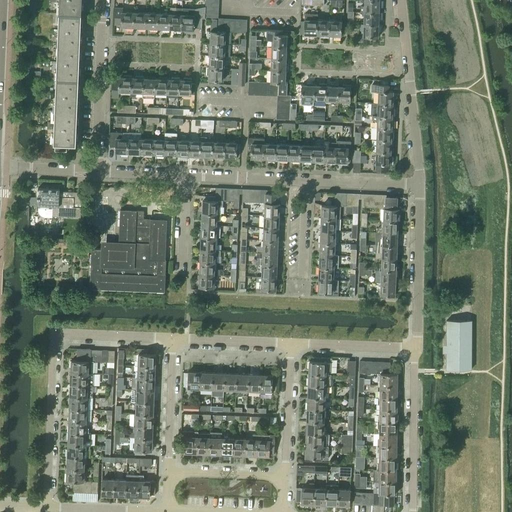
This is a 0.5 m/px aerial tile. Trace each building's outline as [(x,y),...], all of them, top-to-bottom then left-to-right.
[(75,146),(75,134),(81,0),(59,0),(53,143),(54,143),(54,152),(66,152),(67,146),(75,146)] [(361,6),(360,11),(364,11),(364,12),(381,13),(381,12),(379,12),(379,9),(381,9),(381,1),(365,0),(364,6),(361,6)] [(115,8),(115,24),(121,25),(121,29),(133,29),(133,12),(122,12),(123,8),(115,8)] [(170,14),(169,30),(181,31),(182,14),(176,14),(176,8),(170,8),(170,14)] [(182,14),(181,31),(193,31),(193,27),(201,28),(202,18),(205,18),(205,13),(205,12),(194,12),(194,9),(182,8),(182,14)] [(133,12),(133,29),(145,30),(145,13),(133,12)] [(364,12),(364,24),(380,25),(379,24),(379,21),(381,21),(381,13),(364,12)] [(145,13),(145,30),(157,30),(158,13),(145,13)] [(158,13),(157,30),(169,30),(170,14),(158,13)] [(305,20),(304,34),(309,34),(308,36),(316,37),(317,20),(317,14),(305,14),(305,20)] [(317,20),(316,37),(317,35),(320,35),(320,37),(328,37),(329,20),(317,20)] [(329,20),(328,37),(329,37),(329,35),(332,35),(332,37),(340,38),(341,21),(329,20)] [(371,37),(378,37),(378,33),(380,33),(380,25),(364,24),(364,37),(357,36),(356,42),(371,43),(371,37)] [(272,40),(271,46),(286,47),(288,47),(288,39),(286,39),(286,35),(283,35),(283,31),(267,30),(266,40),(272,40)] [(208,31),(208,43),(224,44),(225,32),(223,32),(217,32),(208,31)] [(208,43),(207,55),(224,56),(224,57),(229,57),(230,45),(224,45),(224,44),(208,43)] [(271,46),(271,59),(287,59),(288,51),(286,51),(286,47),(271,46)] [(207,55),(207,67),(223,68),(224,57),(224,56),(207,55)] [(271,59),(271,71),(285,71),(287,71),(287,63),(285,63),(286,59),(287,59),(271,59)] [(207,67),(206,80),(208,80),(208,84),(219,84),(219,80),(223,80),(223,68),(207,67)] [(278,83),(278,95),(286,95),(287,75),(285,75),(285,71),(271,71),(270,83),(272,83),(278,83)] [(130,92),(131,76),(118,75),(118,82),(112,82),(111,97),(118,97),(119,92),(130,92)] [(142,93),(143,76),(131,76),(130,92),(130,97),(135,97),(135,93),(142,93)] [(154,93),(155,77),(143,76),(142,93),(143,93),(142,98),(155,99),(155,93),(154,93)] [(166,94),(167,77),(155,77),(154,93),(155,93),(166,94)] [(178,94),(179,77),(167,77),(166,94),(178,94)] [(179,77),(178,94),(190,95),(190,94),(194,94),(195,84),(191,84),(191,78),(179,77)] [(301,100),(313,100),(314,83),(307,83),(307,86),(302,85),(301,100)] [(314,83),(313,100),(326,101),(326,84),(319,84),(319,86),(315,86),(315,83),(314,83)] [(326,84),(326,101),(338,101),(338,84),(331,84),(330,86),(327,86),(327,84),(326,84)] [(338,84),(338,101),(350,101),(350,85),(342,84),(342,87),(338,87),(339,84),(338,84)] [(372,85),(372,91),(378,91),(378,103),(394,104),(395,97),(392,97),(393,91),(388,91),(388,85),(372,85)] [(371,103),(371,115),(372,115),(394,116),(394,109),(392,109),(392,104),(394,104),(378,103),(371,103)] [(313,115),(313,120),(318,121),(324,121),(324,112),(313,111),(313,115)] [(372,115),(372,120),(375,122),(375,127),(393,128),(394,121),(392,121),(392,116),(394,116),(372,115)] [(201,120),(201,126),(201,128),(213,129),(214,121),(207,120),(201,120)] [(372,128),(371,138),(372,139),(376,139),(393,140),(393,133),(391,132),(391,128),(393,128),(375,127),(373,127),(372,128)] [(109,147),(115,147),(115,154),(127,155),(128,138),(121,138),(121,132),(110,132),(109,147)] [(164,140),(163,156),(175,157),(176,140),(177,140),(177,134),(168,133),(165,133),(164,140)] [(139,155),(140,139),(128,138),(127,155),(139,155)] [(247,140),(247,152),(251,152),(251,160),(263,160),(264,144),(264,140),(264,138),(248,138),(247,140)] [(151,156),(152,139),(140,139),(139,155),(151,156)] [(163,156),(164,140),(152,139),(151,156),(163,156)] [(376,139),(376,151),(393,152),(393,144),(391,144),(391,140),(393,140),(376,139)] [(188,141),(177,140),(176,140),(175,157),(187,157),(188,141)] [(199,158),(200,141),(188,141),(187,157),(199,158)] [(211,158),(212,142),(200,141),(199,158),(211,158)] [(224,159),(224,142),(212,142),(211,158),(224,159)] [(224,142),(224,159),(236,159),(236,143),(224,142)] [(324,146),(323,163),(335,163),(336,147),(336,142),(324,142),(324,146)] [(264,144),(263,160),(275,161),(275,144),(264,144)] [(275,144),(275,161),(287,161),(288,145),(275,144)] [(288,145),(287,161),(299,162),(300,145),(288,145)] [(300,145),(299,162),(311,162),(312,146),(300,145)] [(312,146),(311,162),(323,163),(324,146),(312,146)] [(336,147),(335,163),(347,164),(348,147),(336,147)] [(373,163),(373,169),(388,170),(388,164),(392,164),(392,156),(390,156),(390,152),(393,152),(376,151),(376,163),(373,163)] [(80,216),(84,216),(85,192),(73,192),(73,197),(59,196),(59,188),(37,188),(37,205),(37,209),(37,211),(38,212),(39,214),(40,215),(43,216),(44,216),(52,217),(52,216),(80,217),(80,216)] [(264,215),(279,216),(279,203),(277,203),(278,194),(267,193),(266,203),(265,203),(264,215)] [(215,200),(215,196),(204,196),(204,200),(202,200),(202,212),(216,213),(216,206),(222,206),(222,201),(221,201),(215,200)] [(383,220),(398,221),(398,208),(396,208),(397,197),(386,196),(386,208),(384,208),(383,220)] [(321,205),(321,217),(336,218),(335,219),(340,219),(340,218),(340,206),(334,205),(321,205)] [(90,288),(164,292),(165,260),(166,221),(143,220),(143,213),(120,212),(118,250),(92,249),(90,288)] [(202,212),(201,225),(216,225),(216,221),(219,221),(220,220),(221,213),(216,213),(202,212)] [(278,228),(279,216),(264,215),(264,227),(278,228)] [(321,217),(320,230),(335,230),(335,219),(336,218),(321,217)] [(397,233),(398,221),(383,220),(383,225),(377,227),(377,232),(383,233),(383,232),(397,233)] [(216,225),(201,225),(201,237),(215,238),(217,238),(218,238),(219,226),(216,225)] [(278,240),(278,228),(264,227),(263,240),(278,240)] [(320,230),(320,242),(334,243),(335,230),(320,230)] [(397,245),(397,233),(383,232),(383,233),(382,245),(397,245)] [(201,237),(200,249),(215,250),(215,245),(217,245),(217,238),(215,238),(201,237)] [(277,253),(278,240),(263,240),(262,252),(277,253)] [(320,242),(319,254),(334,255),(334,243),(320,242)] [(396,258),(397,245),(382,245),(376,245),(375,257),(396,258)] [(200,249),(200,262),(214,262),(214,256),(220,256),(221,250),(215,250),(200,249)] [(262,258),(262,260),(262,264),(276,265),(277,253),(262,252),(257,252),(257,258),(262,258)] [(319,254),(319,267),(333,267),(333,268),(338,268),(338,256),(334,256),(334,255),(319,254)] [(396,270),(396,258),(375,257),(375,262),(381,262),(381,269),(396,270)] [(214,269),(214,262),(200,262),(199,274),(216,275),(219,275),(220,269),(214,269)] [(276,277),(276,265),(262,264),(261,277),(276,277)] [(319,267),(318,279),(333,280),(333,268),(333,267),(319,267)] [(395,282),(396,270),(381,269),(381,282),(395,282)] [(215,287),(216,275),(199,274),(199,286),(199,290),(206,290),(206,287),(215,287)] [(261,277),(256,276),(256,282),(261,282),(261,288),(256,288),(255,292),(274,293),(274,290),(275,290),(276,277),(261,277)] [(318,279),(318,291),(318,295),(325,295),(332,296),(333,285),(338,286),(338,280),(333,280),(318,279)] [(395,295),(395,282),(381,282),(380,294),(395,295)] [(446,320),(446,345),(442,345),(442,353),(446,353),(446,369),(471,369),(472,320),(446,320)] [(77,349),(76,360),(84,361),(85,349),(77,349)] [(90,350),(90,361),(93,361),(96,361),(102,362),(102,350),(96,350),(90,350)] [(138,366),(155,366),(155,354),(147,354),(143,354),(138,354),(138,366)] [(309,361),(308,373),(331,374),(332,358),(312,357),(312,361),(309,361)] [(71,360),(70,372),(87,373),(93,373),(93,361),(90,361),(84,361),(76,360),(71,360)] [(349,374),(355,374),(355,361),(347,361),(347,375),(349,375),(349,374)] [(138,366),(137,378),(154,379),(155,366),(138,366)] [(70,372),(70,384),(92,385),(93,373),(87,373),(70,372)] [(199,388),(200,372),(188,372),(187,388),(199,388)] [(211,389),(212,373),(200,372),(199,388),(211,389)] [(223,389),(224,373),(212,373),(211,389),(223,389)] [(235,390),(236,374),(224,373),(223,389),(235,390)] [(308,373),(308,385),(331,386),(331,374),(308,373)] [(379,385),(396,385),(397,373),(389,373),(383,373),(379,373),(379,385)] [(247,390),(248,374),(236,374),(235,390),(236,390),(235,396),(241,396),(243,392),(246,392),(247,390)] [(259,390),(260,374),(248,374),(247,390),(259,390)] [(260,374),(259,390),(271,391),(272,375),(260,374)] [(132,378),(131,390),(154,391),(154,379),(137,378),(132,378)] [(70,384),(69,396),(90,397),(92,397),(92,385),(70,384)] [(308,385),(307,397),(324,398),(325,386),(331,387),(331,386),(308,385)] [(396,397),(396,385),(379,385),(379,397),(396,397)] [(154,391),(131,390),(130,402),(136,402),(153,403),(154,391)] [(69,396),(69,409),(91,409),(90,409),(90,397),(69,396)] [(307,397),(307,409),(324,410),(324,398),(307,397)] [(396,410),(396,397),(379,397),(379,409),(396,410)] [(153,415),(153,403),(136,402),(136,414),(153,415)] [(69,409),(68,421),(85,421),(91,421),(91,409),(69,409)] [(307,409),(306,421),(324,422),(324,410),(307,409)] [(396,422),(396,410),(379,409),(379,421),(377,421),(396,422)] [(130,426),(135,426),(152,427),(153,415),(136,414),(131,414),(130,426)] [(190,419),(189,427),(198,427),(198,419),(191,419),(190,419)] [(68,421),(68,433),(85,433),(85,421),(68,421)] [(306,421),(306,433),(323,434),(323,433),(324,422),(306,421)] [(396,434),(396,422),(377,421),(377,428),(373,428),(373,433),(379,433),(379,434),(396,434)] [(152,439),(152,427),(135,426),(135,438),(152,439)] [(183,431),(182,437),(185,437),(184,453),(197,453),(197,433),(198,433),(198,432),(197,432),(183,431)] [(209,438),(208,453),(221,454),(221,438),(221,433),(209,432),(209,434),(209,438)] [(68,433),(67,445),(85,445),(90,446),(91,434),(85,433),(68,433)] [(197,433),(197,453),(208,453),(209,438),(209,434),(198,433),(197,433)] [(306,433),(306,445),(323,446),(328,446),(329,446),(329,434),(323,433),(323,434),(306,433)] [(245,439),(245,455),(257,455),(257,440),(257,435),(252,434),(252,439),(245,439)] [(396,446),(396,434),(379,434),(379,446),(396,446)] [(257,440),(257,455),(269,456),(269,454),(274,454),(274,435),(257,435),(257,440)] [(341,440),(341,447),(347,447),(352,447),(352,440),(352,435),(341,435),(341,440)] [(134,450),(134,455),(145,455),(145,451),(151,451),(152,439),(135,438),(134,450)] [(221,438),(221,454),(233,454),(233,439),(221,438)] [(233,439),(233,454),(245,455),(245,439),(233,439)] [(67,445),(67,457),(84,457),(84,450),(88,450),(89,449),(90,446),(85,445),(67,445)] [(306,445),(305,457),(322,458),(327,458),(328,446),(323,446),(306,445)] [(396,458),(396,446),(379,446),(379,458),(396,458)] [(67,457),(66,469),(84,469),(84,457),(67,457)] [(355,469),(363,469),(364,469),(364,457),(361,457),(361,458),(355,458),(355,469)] [(396,470),(396,458),(379,458),(379,470),(396,470)] [(297,465),(296,475),(302,475),(302,472),(314,473),(315,466),(303,465),(297,465)] [(339,467),(339,471),(339,476),(351,476),(351,467),(339,467)] [(66,469),(66,481),(73,481),(79,481),(83,481),(84,469),(66,469)] [(373,470),(373,476),(373,481),(378,481),(378,482),(395,482),(396,470),(379,470),(373,470)] [(138,481),(138,475),(126,474),(125,480),(126,480),(125,496),(138,496),(138,481)] [(138,481),(138,496),(150,497),(150,495),(155,495),(155,481),(143,481),(143,475),(138,475),(138,481)] [(113,496),(114,480),(102,479),(101,495),(113,496)] [(126,480),(125,480),(114,480),(113,496),(125,496),(126,480)] [(395,494),(395,482),(378,482),(378,494),(384,494),(384,505),(393,506),(393,494),(395,494)] [(296,488),(295,501),(301,502),(301,504),(313,504),(314,488),(314,483),(309,483),(309,488),(296,488)] [(326,489),(325,505),(337,505),(338,489),(338,485),(326,484),(326,489)] [(314,488),(313,504),(325,505),(326,489),(314,488)] [(338,489),(337,505),(349,505),(350,490),(338,489)]
